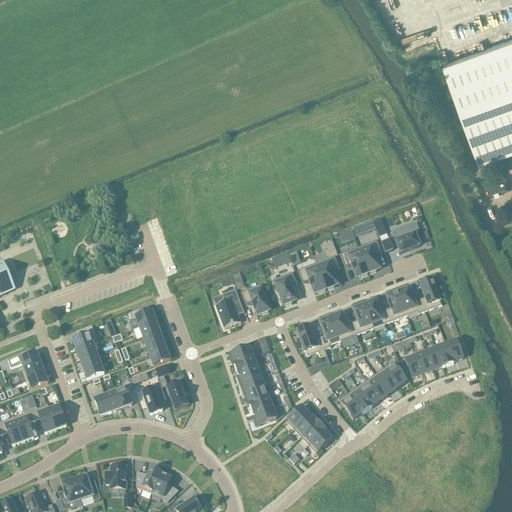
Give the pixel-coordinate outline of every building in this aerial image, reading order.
[(511,39),(443,64),(479,162),(511,149),(511,39)] [(490,197),(511,189),(506,177),(504,178),(503,175),(484,183),(490,197)] [(483,202),(474,181),(466,184),(474,206),(483,202)] [(157,217),(148,221),(152,230),(161,227),(157,217)] [(420,235),(416,225),(394,233),(398,242),(396,243),(400,255),(420,248),(416,236),(420,235)] [(382,255),(377,242),(359,249),(368,275),(370,274),(370,276),(376,273),(376,272),(380,270),(375,257),(382,255)] [(393,252),(389,243),(381,245),(385,255),(393,252)] [(328,261),(316,265),(326,291),(328,290),(328,292),(334,290),(334,288),(338,287),(333,273),(340,271),(335,258),(338,257),(334,248),(325,251),(328,261)] [(368,275),(359,249),(340,256),(345,269),(352,266),(357,279),(361,278),(362,279),(368,277),(367,275),(368,275)] [(295,252),(271,262),(274,269),(291,262),(292,266),(299,263),(295,252)] [(0,297),(14,291),(2,264),(0,265),(0,297)] [(326,291),(316,265),(298,272),(303,285),(310,282),(314,295),(319,294),(319,295),(325,293),(325,291),(326,291)] [(231,277),(236,291),(244,288),(238,274),(231,277)] [(297,287),(293,274),(274,281),(278,293),(277,293),(279,299),(280,299),(284,307),(285,307),(286,308),(292,306),(291,304),(296,303),(291,289),(297,287)] [(425,299),(420,301),(425,314),(442,307),(437,296),(438,296),(436,289),(435,290),(432,282),(421,286),(425,299)] [(252,304),(257,317),(262,315),(262,317),(268,315),(268,313),(270,313),(260,287),(241,294),(246,307),(252,304)] [(409,290),(398,295),(407,318),(417,314),(418,316),(425,314),(420,301),(414,303),(409,290)] [(226,304),(216,308),(224,331),(241,325),(237,315),(242,313),(243,315),(244,315),(235,293),(223,297),(226,304)] [(391,310),(386,312),(390,324),(407,318),(398,295),(387,299),(391,310)] [(376,303),(365,307),(374,331),(390,324),(386,312),(380,314),(376,303)] [(358,322),(352,325),(357,337),(374,331),(365,307),(354,312),(358,322)] [(141,311),(129,316),(131,322),(130,323),(133,331),(133,332),(139,330),(156,323),(152,313),(147,315),(143,317),(141,311)] [(342,316),(331,320),(340,344),(341,343),(344,350),(359,344),(356,337),(357,337),(352,325),(347,327),(342,316)] [(325,337),(320,340),(324,352),(325,352),(331,350),(330,348),(340,344),(331,320),(320,324),(325,337)] [(156,323),(139,330),(143,339),(160,333),(158,329),(156,324),(156,323)] [(78,341),(73,343),(77,352),(94,346),(94,347),(98,345),(92,328),(77,334),(79,340),(78,341)] [(309,329),(297,333),(300,341),(299,341),(302,348),(303,347),(307,359),(318,355),(320,360),(327,358),(325,352),(324,352),(320,340),(314,342),(309,329)] [(114,330),(108,332),(111,340),(112,339),(116,338),(114,330)] [(160,333),(143,339),(146,349),(163,343),(163,342),(161,337),(160,333)] [(163,343),(146,349),(150,358),(167,352),(165,348),(163,344),(163,343)] [(456,343),(446,347),(453,365),(453,364),(463,361),(456,343)] [(77,352),(78,357),(80,361),(80,362),(81,362),(97,356),(94,347),(94,346),(77,352)] [(446,347),(436,351),(443,369),(442,369),(443,370),(454,366),(453,364),(453,365),(446,347)] [(253,359),(249,349),(231,356),(235,366),(253,360),(253,359)] [(29,351),(8,362),(8,363),(11,371),(22,367),(24,371),(24,372),(41,366),(37,356),(32,358),(30,354),(29,351)] [(436,351),(426,355),(433,372),(442,369),(443,369),(436,351)] [(167,352),(150,358),(153,368),(170,362),(170,361),(168,357),(167,352)] [(426,355),(416,359),(423,376),(433,372),(426,355)] [(81,362),(80,362),(81,363),(82,367),(84,372),(101,365),(97,356),(81,362)] [(253,360),(235,366),(234,366),(238,377),(239,377),(261,368),(257,358),(253,359),(253,360)] [(316,366),(308,369),(309,374),(330,367),(327,358),(315,362),(316,366)] [(416,359),(405,363),(412,381),(423,376),(416,359)] [(393,364),(384,370),(397,390),(407,383),(393,364)] [(84,372),(85,376),(87,380),(87,382),(88,382),(104,376),(101,365),(84,372)] [(24,371),(22,372),(22,373),(25,382),(26,382),(45,375),(44,374),(43,370),(41,366),(24,372),(24,371)] [(159,380),(170,376),(167,367),(156,371),(159,380)] [(265,379),(261,368),(239,377),(243,387),(261,380),(265,379)] [(384,370),(375,377),(389,396),(397,390),(384,370)] [(45,375),(26,382),(29,392),(48,385),(46,380),(45,376),(45,375)] [(375,377),(366,383),(380,402),(389,396),(375,377)] [(247,397),(265,390),(265,389),(261,380),(243,387),(247,397)] [(338,381),(328,388),(332,393),(342,386),(338,381)] [(125,391),(115,394),(122,411),(122,410),(127,409),(132,407),(129,397),(134,395),(130,383),(124,386),(125,391)] [(366,383),(357,389),(371,409),(371,408),(380,402),(366,383)] [(160,384),(141,391),(146,402),(145,403),(147,409),(148,409),(151,417),(162,413),(158,399),(164,397),(166,403),(167,403),(160,384)] [(180,385),(166,391),(168,398),(170,398),(176,413),(188,408),(186,400),(187,400),(185,392),(183,393),(180,385)] [(268,388),(265,389),(265,390),(247,397),(251,406),(251,407),(272,399),(268,388)] [(357,389),(348,395),(362,415),(362,416),(372,409),(371,408),(371,409),(357,389)] [(115,394),(105,398),(111,415),(116,413),(121,411),(122,411),(115,394)] [(348,395),(339,402),(353,422),(362,415),(348,395)] [(105,398),(95,402),(99,413),(101,418),(111,415),(105,398)] [(276,409),(272,399),(251,407),(251,406),(250,407),(254,418),(255,417),(273,410),(273,411),(276,409)] [(24,416),(14,420),(23,444),(34,440),(31,432),(29,428),(29,426),(35,423),(30,412),(26,401),(20,404),(24,414),(23,414),(24,416)] [(448,421),(444,422),(445,429),(458,426),(456,420),(471,416),(468,403),(445,409),(448,421)] [(56,432),(47,408),(37,411),(36,409),(30,412),(35,423),(40,421),(41,424),(40,424),(41,428),(43,428),(46,436),(56,432)] [(49,412),(56,432),(67,428),(64,421),(62,416),(61,413),(59,408),(49,412)] [(310,417),(302,409),(286,424),(294,432),(310,417)] [(273,411),(273,410),(255,417),(259,427),(277,421),(273,411)] [(301,440),(317,425),(310,417),(294,432),(301,440)] [(14,420),(0,424),(0,430),(2,437),(8,435),(8,436),(10,440),(13,448),(23,444),(14,420)] [(326,432),(317,424),(317,425),(301,440),(309,448),(324,433),(325,433),(326,432)] [(406,425),(398,432),(410,446),(418,440),(421,443),(426,439),(418,429),(413,433),(406,425)] [(398,432),(389,439),(402,453),(410,446),(398,432)] [(316,456),(332,441),(325,433),(324,433),(309,448),(316,456)] [(446,451),(445,458),(458,458),(458,452),(474,452),(474,439),(451,438),(451,451),(446,451)] [(382,446),(381,446),(393,460),(402,453),(389,439),(382,446)] [(381,445),(372,453),(373,453),(385,467),(393,460),(381,446),(382,446),(381,445)] [(259,447),(249,453),(252,459),(263,452),(259,447)] [(373,453),(364,460),(372,469),(367,473),(375,482),(380,478),(377,474),(385,467),(373,453)] [(261,459),(243,471),(249,481),(250,482),(268,470),(261,459)] [(282,459),(278,464),(286,473),(291,469),(282,459)] [(437,476),(434,482),(445,487),(448,482),(462,489),(468,477),(447,466),(441,478),(437,476)] [(126,468),(111,468),(111,475),(106,474),(106,486),(111,486),(111,491),(126,491),(126,468)] [(136,489),(152,496),(152,497),(161,475),(159,474),(159,472),(154,470),(154,471),(151,470),(149,477),(136,474),(136,489)] [(249,481),(249,482),(256,493),(275,481),(268,470),(250,482),(249,481)] [(343,478),(355,493),(363,486),(366,490),(372,485),(364,475),(359,479),(352,471),(343,478)] [(162,475),(161,475),(152,497),(168,504),(179,493),(169,486),(171,480),(168,479),(169,478),(164,476),(163,477),(161,476),(162,475)] [(76,481),(74,482),(81,502),(82,507),(83,507),(83,506),(82,506),(81,502),(93,498),(94,503),(101,501),(97,488),(91,490),(86,478),(84,479),(84,477),(76,480),(76,481)] [(343,477),(334,485),(334,486),(335,485),(347,500),(355,493),(343,478),(343,477)] [(64,485),(62,486),(66,498),(60,500),(63,511),(67,511),(76,509),(74,504),(81,502),(74,482),(72,483),(72,481),(64,484),(64,485)] [(334,486),(327,492),(339,507),(347,500),(335,485),(334,486)] [(430,496),(421,505),(428,511),(445,511),(446,511),(436,501),(440,497),(431,488),(426,493),(430,496)] [(327,492),(318,499),(329,511),(332,511),(339,507),(327,492)] [(40,495),(26,501),(30,511),(54,511),(52,507),(46,509),(40,495)] [(202,511),(194,499),(181,508),(178,503),(168,511),(202,511)] [(329,511),(318,499),(310,506),(314,511),(329,511)] [(12,503),(0,508),(0,511),(18,511),(17,509),(15,509),(12,503)]
